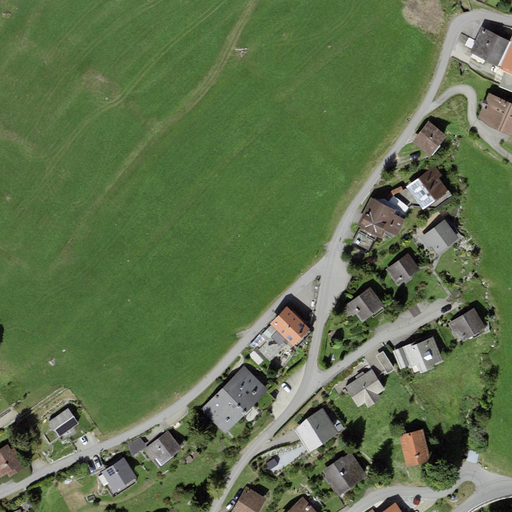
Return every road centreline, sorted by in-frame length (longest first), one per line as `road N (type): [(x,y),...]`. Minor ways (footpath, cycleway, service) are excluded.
road 1 (residential): [(328,266),(312,271),(167,414),(0,492)]
road 2 (residential): [(511,22),(472,15),(456,23),(425,106),(340,228),(328,266)]
road 3 (residential): [(328,266),(307,380),(212,511)]
road 4 (track): [(108,198),(218,75),(255,0)]
road 5 (residential): [(494,490),(487,477),(469,473),(439,493),(379,495),(353,511)]
